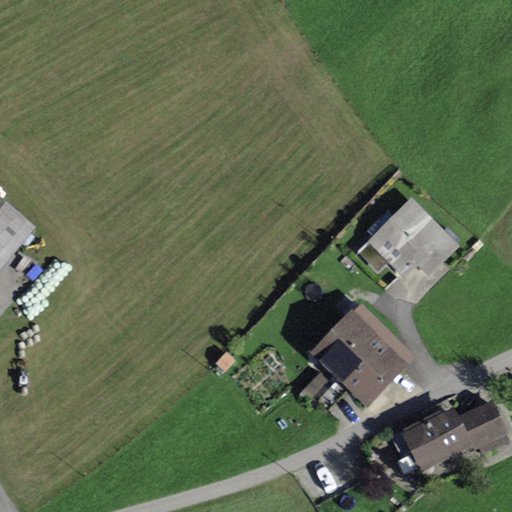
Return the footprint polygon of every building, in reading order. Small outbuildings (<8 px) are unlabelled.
[(0,262),(27,231),(0,207),(0,262)] [(398,230),(380,247),(405,272),(429,249),(440,259),(458,241),(447,230),(440,236),(411,207),(393,225),(398,230)] [(365,313),(323,357),(365,398),(397,365),(385,353),(396,342),(365,313)] [(340,380),(318,403),(338,421),(357,404),(347,391),(350,389),(340,380)] [(430,419),(405,431),(422,464),(445,452),(448,458),(461,452),(475,440),(483,455),(496,448),(492,439),(505,432),(492,406),(456,423),(453,418),(434,427),(430,419)]
